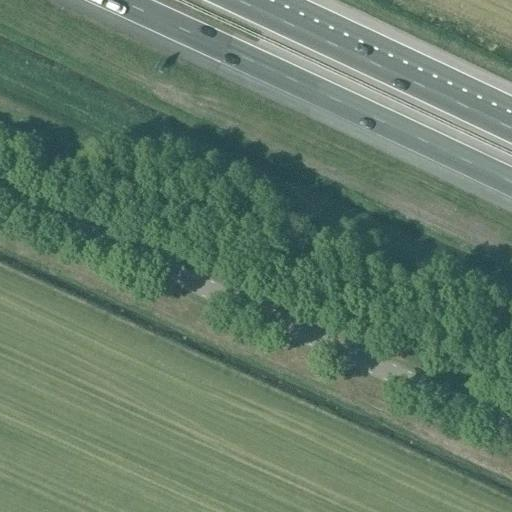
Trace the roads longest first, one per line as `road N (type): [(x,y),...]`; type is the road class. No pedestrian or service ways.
road 1 (tertiary): [(511,429),(0,192)]
road 2 (motorway): [(106,0),(511,188)]
road 3 (motorway): [(511,128),(239,0)]
